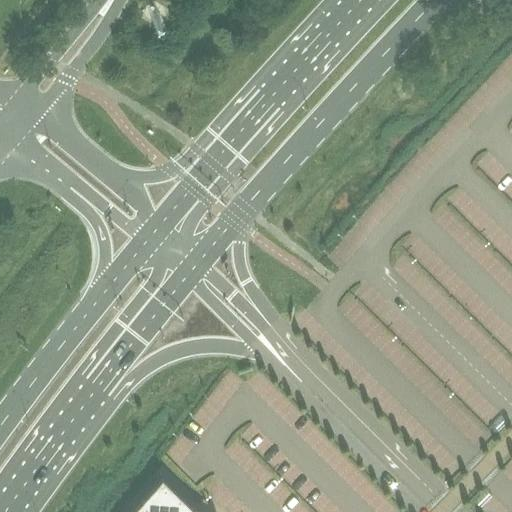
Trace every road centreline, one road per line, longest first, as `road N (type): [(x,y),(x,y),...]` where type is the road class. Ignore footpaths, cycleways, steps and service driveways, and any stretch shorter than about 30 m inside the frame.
road 1 (primary): [(199,263),(436,0)]
road 2 (primary): [(7,511),(185,278)]
road 3 (primary): [(366,0),(212,163)]
road 4 (primary): [(87,313),(0,426)]
road 5 (unclassified): [(37,111),(117,0)]
road 6 (unclassified): [(100,0),(21,98)]
